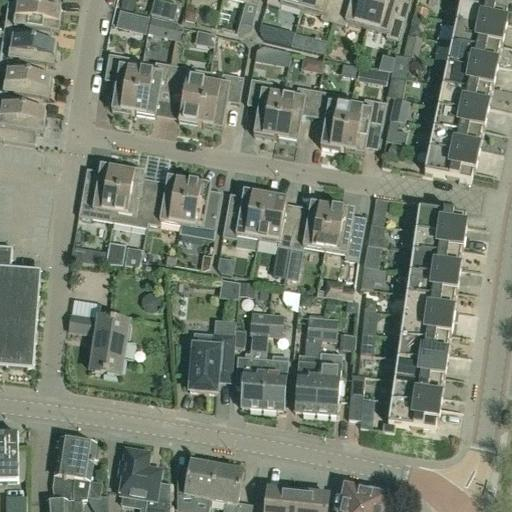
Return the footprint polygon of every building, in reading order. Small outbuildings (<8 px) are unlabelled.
[(14,0),(14,6),(9,6),(62,14),(56,13),(58,2),(65,3),(65,0),(14,0)] [(224,0),(225,0),(258,10),(260,0),(224,0)] [(302,13),(305,0),(269,0),(267,7),(280,11),(281,7),(302,13)] [(333,26),(340,0),(305,0),(302,13),(322,19),(321,22),(333,26)] [(367,31),(375,0),(340,0),(333,26),(346,29),(347,26),(367,31)] [(400,0),(375,0),(367,31),(387,37),(386,41),(399,45),(411,3),(400,0)] [(507,15),(461,5),(456,27),(505,37),(508,24),(505,24),(507,15)] [(61,17),(62,14),(9,6),(4,40),(57,48),(51,47),(53,36),(59,37),(62,17),(61,17)] [(155,24),(154,38),(176,39),(176,25),(155,24)] [(502,50),(505,37),(456,27),(452,48),(498,58),(500,50),(502,50)] [(56,50),(57,48),(4,40),(0,63),(0,73),(51,82),(52,81),(46,80),(48,69),(54,70),(57,50),(56,50)] [(496,66),(498,58),(452,48),(448,69),(496,79),(499,66),(496,66)] [(134,118),(142,73),(129,71),(131,62),(110,58),(105,84),(117,86),(112,114),(134,118)] [(161,94),(172,96),(177,70),(178,60),(172,59),(170,69),(156,67),(155,75),(142,73),(134,118),(156,122),(161,94)] [(493,92),(496,79),(448,69),(443,90),(489,100),(491,92),(493,92)] [(201,129),(210,76),(177,70),(172,96),(184,98),(179,126),(201,129)] [(51,84),(51,82),(0,73),(0,74),(7,75),(4,95),(0,95),(0,108),(46,115),(41,114),(43,103),(49,104),(52,84),(51,84)] [(211,76),(210,76),(201,129),(223,133),(228,106),(239,108),(244,82),(223,78),(221,87),(210,85),(211,76)] [(276,143),(284,98),(271,96),(273,87),(252,83),(247,109),(259,111),(254,139),(276,143)] [(487,108),(489,100),(443,90),(439,111),(487,121),(490,109),(487,108)] [(303,119),(314,121),(319,95),(298,92),(297,100),(284,98),(276,143),(298,147),(303,119)] [(343,154),(351,110),(338,107),(340,99),(319,95),(314,121),(326,123),(321,151),(343,154)] [(53,103),(50,112),(68,117),(71,108),(53,103)] [(381,133),(386,107),(365,103),(363,112),(351,110),(343,154),(365,158),(370,131),(381,133)] [(402,127),(426,126),(425,104),(402,104),(402,127)] [(44,137),(47,118),(46,117),(46,115),(0,108),(2,109),(0,122),(0,143),(36,148),(38,136),(44,137)] [(484,134),(487,121),(439,111),(434,132),(480,142),(482,134),(484,134)] [(479,150),(480,142),(434,132),(430,153),(478,164),(481,151),(479,150)] [(475,177),(478,164),(430,153),(425,175),(471,185),(473,176),(475,177)] [(114,226),(123,172),(101,169),(100,175),(88,173),(79,220),(114,226)] [(147,232),(156,185),(144,183),(145,176),(123,172),(114,226),(147,232)] [(181,238),(190,184),(168,180),(167,187),(156,185),(147,232),(148,232),(149,227),(161,230),(162,226),(181,229),(180,238),(181,238)] [(211,195),(212,188),(190,184),(181,238),(215,244),(223,197),(211,195)] [(258,243),(266,198),(244,194),(243,200),(231,198),(223,241),(237,243),(238,239),(258,243)] [(291,253),(298,210),(287,208),(288,202),(266,198),(258,243),(279,246),(278,250),(291,253)] [(325,254),(333,210),(311,206),(310,212),(298,210),(291,253),(304,255),(304,251),(325,254)] [(355,213),(333,210),(325,254),(346,258),(345,262),(359,264),(366,222),(354,220),(355,213)] [(420,212),(417,233),(466,240),(468,228),(465,227),(466,218),(420,212)] [(464,254),(466,240),(417,233),(414,255),(460,261),(461,254),(464,254)] [(110,247),(106,269),(123,270),(126,250),(110,247)] [(0,370),(35,373),(43,276),(13,273),(14,253),(0,252),(0,370)] [(459,270),(460,261),(414,255),(410,276),(460,283),(461,271),(459,270)] [(458,297),(460,283),(410,276),(407,298),(454,305),(455,296),(458,297)] [(301,310),(304,294),(289,291),(285,306),(301,310)] [(453,313),(454,305),(407,298),(404,319),(453,326),(455,313),(453,313)] [(238,362),(236,390),(244,391),(242,411),(263,413),(267,364),(269,339),(271,318),(256,317),(253,358),(247,357),(246,363),(238,362)] [(271,318),(269,339),(283,340),(285,319),(271,318)] [(452,339),(453,326),(404,319),(401,341),(448,348),(449,339),(452,339)] [(100,322),(100,324),(73,320),(70,335),(96,339),(93,354),(95,354),(92,374),(120,379),(128,326),(100,322)] [(323,343),(325,322),(309,321),(307,342),(323,343)] [(337,345),(339,323),(325,322),(323,343),(337,345)] [(194,350),(189,395),(217,398),(218,386),(229,387),(233,350),(235,350),(236,343),(237,327),(215,325),(213,340),(196,339),(195,350),(194,350)] [(447,356),(448,348),(401,341),(398,362),(447,369),(449,356),(447,356)] [(317,417),(322,357),(321,357),(320,367),(315,367),(316,360),(300,359),(296,416),(317,417)] [(338,419),(343,358),(322,357),(317,417),(338,419)] [(267,364),(263,413),(284,415),(288,360),(274,359),(273,364),(267,364)] [(445,382),(447,369),(398,362),(395,384),(442,391),(443,382),(445,382)] [(364,399),(365,381),(358,380),(353,379),(351,398),(364,399)] [(441,398),(442,391),(395,384),(392,406),(441,413),(443,399),(441,398)] [(362,424),(364,399),(351,398),(349,423),(362,424)] [(364,420),(377,422),(379,405),(366,404),(364,420)] [(439,425),(441,413),(392,406),(389,427),(436,434),(437,425),(439,425)] [(0,486),(20,486),(20,439),(0,438),(0,486)] [(101,503),(103,488),(91,486),(97,450),(63,444),(55,490),(57,506),(48,507),(48,511),(84,511),(84,505),(89,505),(89,501),(101,503)] [(171,511),(171,491),(158,489),(160,477),(146,474),(149,460),(128,456),(126,469),(122,468),(120,481),(126,481),(123,500),(149,504),(147,511),(171,511)] [(213,505),(219,471),(193,466),(184,511),(194,511),(196,502),(213,505)] [(245,475),(219,471),(213,505),(225,507),(223,511),(253,511),(254,509),(240,506),(245,475)] [(328,511),(330,500),(299,496),(269,493),(266,511),(328,511)] [(344,511),(384,511),(387,503),(349,494),(344,511)]
